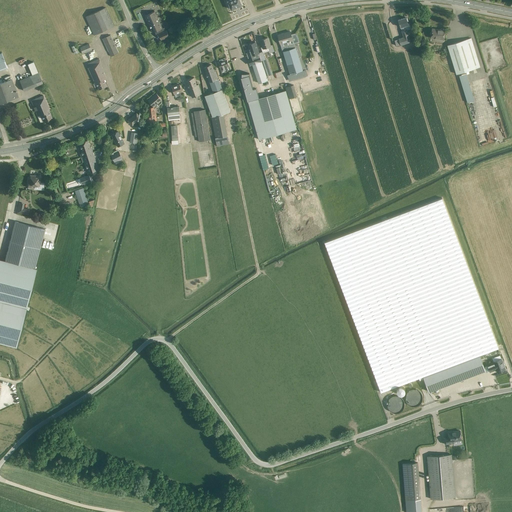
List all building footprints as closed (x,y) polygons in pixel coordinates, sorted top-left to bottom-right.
[(230,0),(228,1),(231,10),(242,5),(239,0),(230,0)] [(94,35),(114,26),(106,8),(86,17),(94,35)] [(163,28),(155,11),(145,16),(153,33),(155,32),(156,35),(159,34),(161,40),(169,36),(167,30),(166,31),(164,27),(163,28)] [(406,18),(406,17),(398,20),(402,31),(401,31),(403,37),(398,39),(394,40),(396,46),(400,45),(401,45),(411,42),(407,30),(411,29),(409,23),(408,24),(407,21),(408,21),(407,18),(406,18)] [(445,30),(432,28),(431,38),(444,40),(445,30)] [(281,44),(287,42),(288,43),(293,42),(290,31),(278,35),(281,44)] [(111,57),(118,53),(110,35),(102,39),(111,57)] [(271,46),(268,38),(261,40),(263,46),(261,47),(263,53),(269,51),(269,53),(275,51),(274,49),(273,45),(271,46)] [(480,67),(471,38),(447,45),(456,74),(480,67)] [(259,55),(255,42),(248,45),(252,56),(252,55),(253,57),(248,59),(250,65),(252,65),(258,83),(268,80),(266,76),(262,61),(260,55),(259,55)] [(282,47),(283,51),(290,74),(287,75),(289,81),(305,77),(303,70),(306,69),(297,42),(282,47)] [(74,43),(71,44),(72,47),(71,47),(75,54),(79,52),(76,45),(75,45),(74,43)] [(89,44),(80,48),(83,54),(92,50),(89,44)] [(99,59),(88,64),(90,67),(88,68),(96,84),(99,90),(107,86),(104,79),(107,78),(101,67),(103,66),(99,59)] [(223,61),(223,60),(222,59),(219,60),(219,61),(219,62),(221,69),(223,68),(225,72),(230,70),(227,59),(223,61)] [(262,61),(266,76),(273,74),(272,72),(270,71),(266,59),(262,61)] [(28,64),(32,75),(19,80),(24,91),(43,83),(38,72),(33,62),(28,64)] [(213,69),(212,65),(204,67),(209,82),(213,92),(213,93),(205,96),(213,117),(222,115),(231,111),(219,78),(218,79),(215,71),(214,69),(213,69)] [(249,75),(249,73),(242,73),(242,77),(241,77),(259,139),(296,129),(285,88),(279,90),(280,92),(258,98),(256,88),(253,89),(249,75)] [(458,75),(466,102),(473,100),(465,73),(458,75)] [(4,78),(5,81),(0,82),(0,103),(19,97),(12,79),(11,79),(10,75),(4,78)] [(192,97),(202,94),(198,84),(196,85),(194,77),(186,80),(192,97)] [(182,96),(180,92),(182,91),(180,85),(172,87),(176,97),(180,96),(180,97),(177,98),(178,101),(181,101),(181,102),(184,101),(182,96)] [(294,85),(285,87),(289,99),(297,97),(294,85)] [(156,116),(156,107),(162,103),(161,100),(162,100),(157,94),(148,100),(154,107),(148,108),(148,116),(147,116),(147,123),(156,122),(155,116),(156,116)] [(44,96),(43,95),(31,100),(38,116),(40,115),(41,118),(42,117),(43,121),(52,118),(49,111),(50,111),(44,96)] [(166,103),(166,108),(167,107),(168,120),(181,119),(179,106),(171,107),(170,103),(166,103)] [(194,111),(199,142),(211,140),(205,109),(194,111)] [(137,113),(128,120),(133,125),(141,118),(137,113)] [(224,114),(211,117),(215,138),(217,146),(229,144),(228,136),(227,136),(224,114)] [(118,131),(112,135),(118,146),(124,143),(118,131)] [(81,158),(93,153),(91,147),(90,147),(88,140),(79,143),(82,152),(79,153),(81,158)] [(119,151),(111,155),(116,164),(123,161),(121,158),(122,158),(119,151)] [(93,153),(81,158),(82,162),(85,161),(89,173),(99,169),(93,153)] [(44,189),(44,182),(40,181),(40,178),(35,177),(35,176),(31,175),(31,177),(28,179),(28,187),(34,187),(34,188),(44,189)] [(89,175),(80,178),(82,185),(91,181),(89,175)] [(83,188),(75,190),(80,207),(88,204),(83,188)] [(381,392),(423,376),(423,377),(499,348),(443,198),(325,242),(381,392)] [(35,268),(37,260),(38,255),(45,229),(15,221),(5,261),(0,259),(0,342),(17,347),(37,269),(35,268)] [(480,356),(423,377),(429,392),(485,371),(480,356)] [(502,363),(501,359),(493,362),(494,363),(488,366),(490,372),(496,369),(498,373),(505,370),(504,366),(505,366),(504,362),(502,363)] [(401,395),(402,395),(403,395),(403,394),(404,394),(405,393),(405,392),(406,392),(406,391),(406,390),(405,389),(405,388),(404,388),(404,387),(403,387),(402,386),(401,386),(400,386),(400,387),(399,387),(398,388),(398,389),(397,389),(397,390),(397,391),(397,392),(398,393),(398,394),(399,394),(400,395),(401,395)] [(413,407),(415,407),(416,407),(417,406),(418,406),(419,405),(420,405),(420,404),(421,403),(422,402),(422,401),(422,400),(423,400),(423,399),(423,398),(423,397),(423,396),(422,395),(422,394),(421,393),(421,392),(420,391),(419,391),(418,390),(417,390),(416,389),(415,389),(414,389),(412,389),(411,390),(410,390),(409,391),(408,391),(408,392),(407,393),(407,394),(406,394),(406,395),(406,396),(405,397),(405,398),(405,399),(406,399),(406,400),(406,401),(406,402),(407,402),(407,403),(408,404),(409,405),(410,406),(411,406),(412,406),(413,407)] [(396,413),(398,413),(399,413),(400,412),(401,412),(402,411),(403,410),(403,409),(404,409),(404,408),(404,407),(405,406),(405,405),(405,404),(405,403),(404,402),(404,401),(404,400),(403,400),(403,399),(402,398),(401,398),(400,397),(399,397),(398,396),(397,396),(396,396),(395,396),(394,396),(393,396),(392,397),(391,397),(390,398),(390,399),(389,399),(388,400),(388,401),(388,402),(387,403),(387,404),(387,405),(387,406),(388,407),(388,408),(388,409),(389,410),(390,411),(391,412),(392,412),(393,413),(394,413),(395,413),(396,413)] [(462,440),(461,433),(460,430),(448,432),(449,437),(444,438),(445,444),(452,443),(451,442),(462,440)] [(431,499),(455,497),(452,454),(427,456),(431,499)] [(421,511),(417,463),(403,464),(406,511),(417,511),(419,511),(421,511)]
